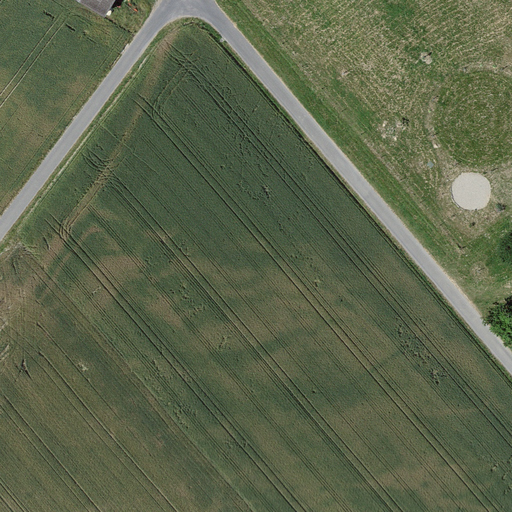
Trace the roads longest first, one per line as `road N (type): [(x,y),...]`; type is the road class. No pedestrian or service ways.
road 1 (track): [(511,363),(201,0)]
road 2 (track): [(179,0),(0,231)]
